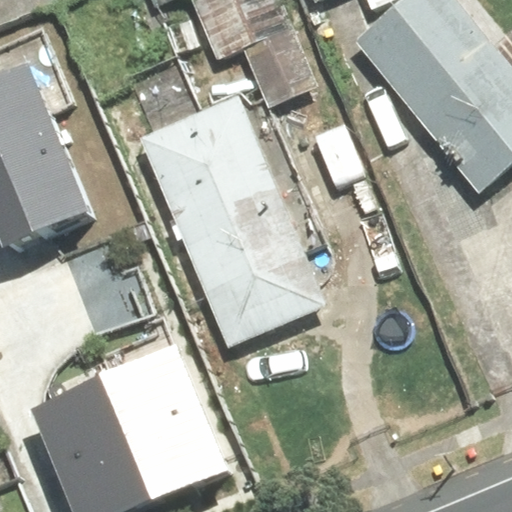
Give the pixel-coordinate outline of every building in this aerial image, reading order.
[(159,0),(164,12),(195,0),(204,0),(230,62),(310,30),(297,0),(159,0)] [(511,37),(481,0),(424,0),(368,47),(491,195),(511,177),(511,37)] [(144,100),(254,358),(357,315),(248,56),(144,100)] [(0,213),(9,210),(19,237),(91,209),(37,74),(0,89),(0,213)] [(360,122),(319,139),(342,195),(383,178),(360,122)] [(191,353),(119,381),(168,498),(240,470),(191,353)] [(119,381),(47,410),(89,511),(134,511),(168,498),(119,381)] [(0,511),(11,511),(0,479),(0,511)]
